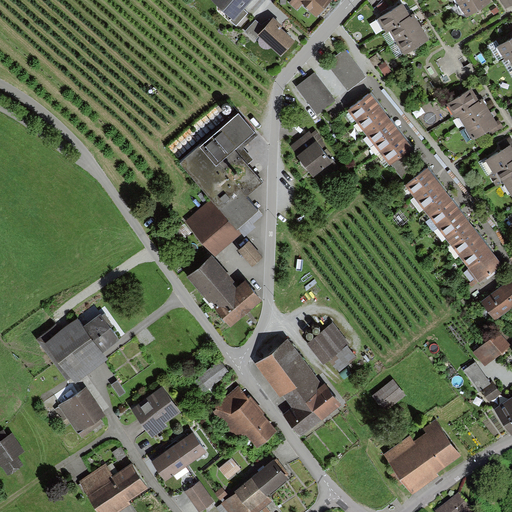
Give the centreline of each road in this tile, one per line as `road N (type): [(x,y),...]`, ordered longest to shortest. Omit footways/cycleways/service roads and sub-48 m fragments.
road 1 (residential): [(354,0),(278,90),(268,307),(235,362)]
road 2 (residential): [(235,362),(69,125),(0,80)]
road 3 (residential): [(235,362),(336,491)]
road 4 (residential): [(403,511),(511,439)]
